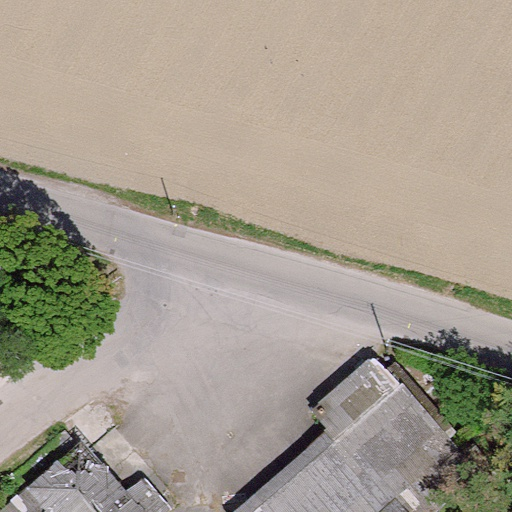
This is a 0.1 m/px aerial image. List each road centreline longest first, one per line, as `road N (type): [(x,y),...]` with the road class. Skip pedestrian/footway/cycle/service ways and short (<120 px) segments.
road 1 (unclassified): [(270,270),(64,374),(0,429)]
road 2 (tertiary): [(270,270),(0,193)]
road 3 (tertiary): [(511,344),(270,270)]
